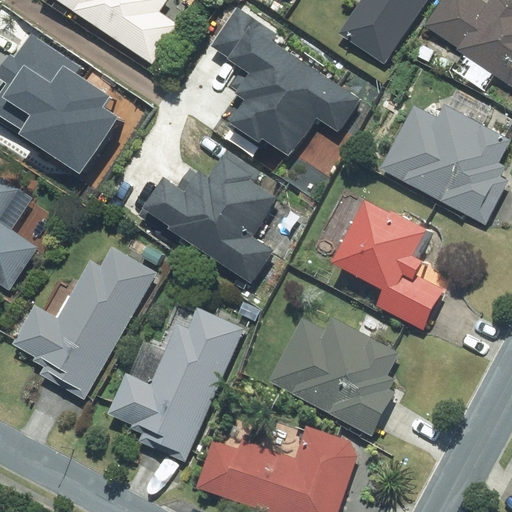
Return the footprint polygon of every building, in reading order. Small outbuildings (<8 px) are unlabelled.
[(61,0),(160,68),(188,27),(171,15),(182,0),(181,0),(61,0)] [(435,0),(368,0),(344,39),(391,69),(435,0)] [(469,55),(459,69),(491,94),(502,79),(511,86),(511,0),(498,0),(493,7),(483,0),(457,0),(436,30),(469,55)] [(343,134),(368,98),(283,40),(288,33),(251,7),(224,46),(266,75),(248,101),(257,107),(242,129),(294,165),(325,122),(343,134)] [(450,105),(443,118),(423,106),(388,169),(487,224),(511,180),(511,129),(477,109),(472,117),(450,105)] [(188,187),(178,179),(155,211),(258,283),(279,253),(258,239),(289,195),(232,155),(215,181),(200,170),(188,187)] [(0,281),(14,291),(44,247),(37,243),(58,212),(0,172),(0,281)] [(439,236),(347,189),(315,252),(398,295),(390,311),(434,334),(455,293),(432,281),(440,264),(428,258),(439,236)] [(164,274),(121,249),(111,267),(98,260),(82,288),(59,275),(18,345),(50,363),(45,373),(91,400),(164,274)] [(252,326),(183,297),(165,339),(157,336),(140,376),(135,373),(117,414),(141,424),(138,433),(196,458),(252,326)] [(334,331),(312,319),(278,383),(381,438),(404,395),(389,387),(407,354),(340,319),(334,331)]
